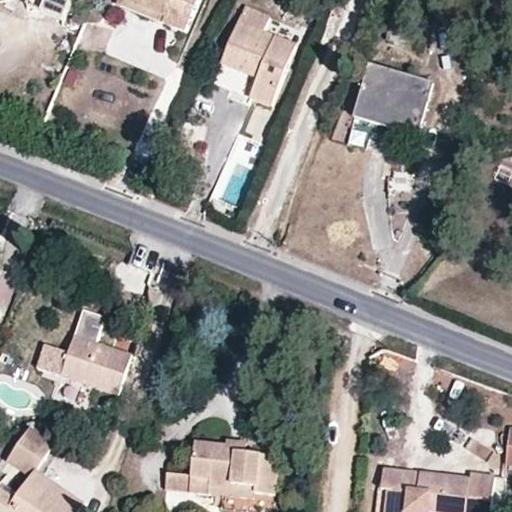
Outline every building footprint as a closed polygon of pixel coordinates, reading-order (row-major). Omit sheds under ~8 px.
[(32,0),(27,12),(63,27),(74,0),(32,0)] [(128,0),(124,0),(122,6),(166,24),(169,16),(128,0)] [(188,32),(201,0),(128,0),(169,16),(166,24),(188,32)] [(313,0),(307,18),(322,24),(331,5),(318,0),(313,0)] [(400,0),(390,41),(411,45),(421,0),(400,0)] [(273,17),(249,7),(226,67),(261,80),(254,99),(275,108),(299,45),(267,32),(273,17)] [(373,66),(360,112),(403,123),(423,129),(435,84),(373,66)] [(402,131),(403,123),(360,112),(358,119),(402,131)] [(79,338),(65,377),(123,395),(136,355),(79,338)] [(0,511),(81,511),(87,504),(40,470),(59,443),(35,425),(12,457),(36,475),(20,500),(6,491),(0,498),(0,511)] [(249,454),(250,443),(230,441),(230,445),(229,453),(249,454)] [(170,474),(168,493),(257,500),(258,494),(278,496),(283,458),(249,454),(229,453),(230,445),(198,443),(195,476),(170,474)] [(469,511),(470,506),(494,508),(497,477),(474,474),(473,479),(424,474),(421,493),(403,492),(405,472),(386,470),(384,489),(391,490),(388,511),(469,511)] [(405,472),(403,492),(421,493),(424,474),(405,472)]
